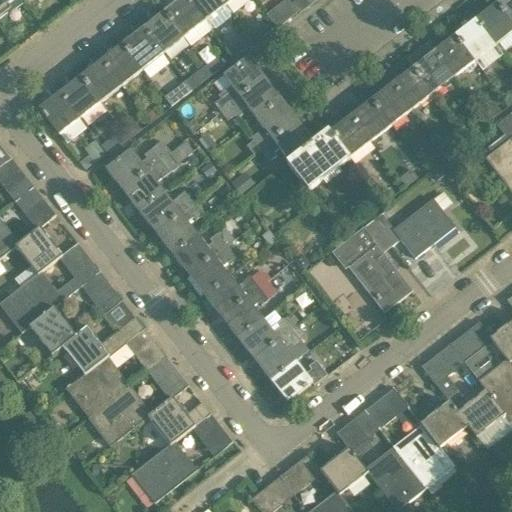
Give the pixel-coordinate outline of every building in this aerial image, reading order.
[(8,5),(14,0),(0,0),(0,17),(11,9),(8,5)] [(205,23),(186,0),(175,0),(178,2),(164,13),(184,39),(205,23)] [(186,0),(205,23),(210,29),(215,30),(230,19),(231,13),(226,7),(220,0),(186,0)] [(305,0),(297,0),(291,5),(298,15),(310,6),(305,0)] [(511,0),(500,0),(496,4),(511,24),(511,0)] [(286,1),(267,16),(278,30),(297,15),(286,1)] [(495,46),(511,33),(511,24),(496,4),(482,14),(476,6),(469,12),(495,46)] [(474,62),(495,46),(469,12),(461,17),(468,26),(454,36),(474,62)] [(143,15),(136,21),(163,55),(184,39),(164,13),(150,24),(143,15)] [(163,55),(136,21),(129,26),(136,34),(122,45),(142,71),(163,55)] [(264,28),(252,37),(258,45),(270,36),(264,28)] [(454,78),(474,62),(454,36),(440,47),(434,38),(427,44),(454,78)] [(235,41),(226,49),(234,59),(243,51),(235,41)] [(433,95),(454,78),(427,44),(420,50),(426,58),(412,68),(433,95)] [(102,48),(95,54),(121,88),(142,71),(122,45),(108,56),(102,48)] [(100,104),(121,88),(95,54),(88,59),(94,67),(80,78),(100,104)] [(223,78),(231,88),(226,92),(225,91),(218,97),(220,100),(214,105),(221,114),(240,99),(265,79),(248,58),(223,78)] [(206,68),(212,76),(225,67),(218,59),(206,68)] [(201,84),(212,76),(206,68),(195,77),(201,84)] [(412,111),(433,95),(412,68),(399,79),(392,71),(385,76),(412,111)] [(391,127),(412,111),(385,76),(378,82),(384,90),(371,100),(391,127)] [(79,120),(100,104),(80,78),(67,88),(60,80),(53,86),(79,120)] [(265,79),(240,99),(221,114),(227,123),(233,117),(236,121),(243,115),(241,112),(246,108),(256,121),(281,101),(265,79)] [(192,92),(184,82),(163,98),(171,108),(192,92)] [(58,137),(79,120),(53,86),(46,91),(53,99),(38,111),(58,137)] [(511,107),(511,105),(511,90),(503,97),(511,107)] [(370,143),(391,127),(371,100),(357,111),(350,103),(343,108),(370,143)] [(253,157),(260,152),(298,122),(281,101),(256,121),(265,133),(260,137),(258,134),(251,140),(253,142),(246,148),(253,157)] [(494,105),(482,114),(489,123),(500,113),(494,105)] [(349,159),(370,143),(343,108),(336,114),(342,122),(329,133),(349,159)] [(143,114),(150,123),(156,118),(149,109),(143,114)] [(511,117),(510,115),(500,123),(511,137),(511,138),(485,160),(511,194),(511,117)] [(187,126),(193,133),(199,128),(193,121),(187,126)] [(298,122),(260,152),(269,163),(276,157),(274,154),(279,150),(288,163),(314,143),(298,122)] [(123,133),(129,141),(141,131),(135,123),(123,133)] [(349,159),(329,133),(328,132),(314,143),(288,163),(286,165),(308,193),(350,161),(349,159)] [(118,150),(129,141),(123,133),(112,142),(118,150)] [(168,156),(171,154),(162,142),(143,157),(146,160),(141,164),(131,151),(105,171),(121,192),(168,156)] [(105,157),(95,143),(84,151),(89,158),(80,164),(86,172),(105,157)] [(0,168),(10,160),(0,146),(0,168)] [(168,156),(121,192),(138,213),(164,193),(154,181),(160,177),(162,180),(177,168),(168,156)] [(207,178),(215,172),(209,165),(201,171),(207,178)] [(399,180),(405,189),(417,179),(411,171),(399,180)] [(437,182),(444,177),(440,171),(432,177),(437,182)] [(2,187),(8,196),(18,189),(24,196),(33,189),(20,173),(2,187)] [(249,189),(240,177),(231,184),(240,196),(249,189)] [(227,188),(219,194),(225,202),(233,196),(227,188)] [(18,189),(8,196),(14,204),(24,196),(18,189)] [(395,197),(389,190),(380,198),(385,204),(395,197)] [(154,234),(193,204),(184,193),(171,203),(164,193),(138,213),(154,234)] [(381,216),(373,222),(392,247),(400,241),(415,260),(455,229),(433,200),(393,231),(381,216)] [(56,217),(43,202),(25,217),(31,225),(40,217),(46,225),(56,217)] [(171,255),(196,235),(187,224),(193,219),(195,222),(202,216),(193,204),(154,234),(171,255)] [(40,229),(40,230),(46,225),(40,217),(31,225),(36,231),(40,229)] [(0,260),(16,249),(15,249),(19,246),(18,245),(0,221),(0,260)] [(412,293),(383,255),(392,247),(373,222),(363,230),(363,229),(331,254),(345,271),(348,269),(384,315),(412,293)] [(40,229),(36,231),(18,245),(19,246),(15,249),(16,249),(18,252),(12,258),(24,274),(15,281),(21,289),(37,277),(37,276),(40,273),(41,274),(59,261),(62,258),(62,257),(40,230),(40,229)] [(196,235),(171,255),(188,276),(226,247),(217,235),(209,241),(212,244),(207,248),(196,235)] [(261,241),(269,251),(276,245),(269,235),(261,241)] [(226,247),(188,276),(204,298),(230,278),(220,266),(225,261),(228,265),(235,259),(226,247)] [(74,280),(81,289),(100,275),(86,257),(67,271),(74,280)] [(309,266),(304,261),(296,260),(294,262),(301,272),(309,266)] [(40,273),(37,276),(37,277),(21,289),(0,305),(0,307),(22,335),(29,329),(54,310),(63,303),(41,274),(40,273)] [(267,283),(270,281),(265,273),(261,276),(259,273),(251,279),(259,289),(267,283)] [(230,278),(204,298),(221,319),(259,289),(251,279),(250,277),(242,283),(245,286),(240,290),(230,278)] [(276,295),(267,283),(259,289),(268,301),(276,295)] [(122,303),(110,288),(91,302),(97,310),(107,303),(112,310),(122,303)] [(259,289),(221,319),(237,340),(262,320),(253,308),(258,304),(261,307),(268,301),(259,289)] [(86,330),(76,338),(62,349),(83,377),(108,358),(109,359),(144,332),(134,320),(122,303),(112,310),(103,317),(113,331),(116,328),(119,332),(99,347),(86,330)] [(97,310),(103,317),(112,310),(107,303),(97,310)] [(62,349),(76,338),(54,310),(29,329),(51,358),(62,349)] [(262,320),(237,340),(253,361),(291,330),(283,320),(275,326),(277,329),(272,333),(262,320)] [(511,322),(490,340),(506,361),(507,360),(510,364),(511,367),(511,322)] [(296,326),(291,330),(299,340),(304,336),(296,326)] [(291,330),(253,361),(270,382),(295,362),(286,350),(291,346),(294,349),(301,343),(299,340),(291,330)] [(511,367),(510,364),(507,360),(506,361),(491,372),(484,350),(480,352),(466,334),(449,347),(450,348),(463,366),(464,365),(478,383),(485,392),(504,417),(510,425),(511,423),(511,367)] [(135,358),(147,374),(166,359),(153,343),(135,358)] [(450,348),(442,355),(455,372),(463,366),(450,348)] [(447,378),(452,374),(438,355),(421,369),(428,378),(436,372),(443,382),(447,379),(447,378)] [(109,359),(108,358),(83,377),(84,377),(66,391),(88,420),(130,387),(108,359),(109,359)] [(295,362),(270,382),(287,404),(311,385),(313,387),(327,376),(316,362),(308,368),(311,371),(305,375),(295,362)] [(188,388),(176,372),(157,387),(163,396),(173,388),(179,395),(188,388)] [(460,395),(447,379),(443,382),(436,372),(428,378),(448,404),(449,404),(460,395)] [(110,449),(148,419),(152,416),(130,387),(88,420),(110,449)] [(172,399),(173,400),(179,395),(173,388),(163,396),(168,403),(172,399)] [(476,439),(504,417),(485,392),(457,414),(468,428),(467,428),(476,439)] [(172,399),(168,403),(152,416),(148,419),(170,447),(173,444),(174,445),(195,428),(211,417),(202,405),(186,417),(173,400),(172,399)] [(381,400),(364,413),(379,431),(395,418),(381,400)] [(440,450),(467,428),(468,428),(457,414),(449,404),(448,404),(421,425),(426,433),(440,450)] [(357,448),(366,441),(351,423),(336,435),(343,444),(350,439),(357,448)] [(439,450),(440,450),(426,433),(421,425),(420,426),(421,427),(393,449),(425,491),(454,468),(439,450)] [(213,460),(232,445),(220,428),(200,443),(213,460)] [(367,440),(366,441),(357,448),(350,439),(343,444),(348,450),(349,450),(356,460),(372,447),(367,440)] [(196,473),(174,445),(173,444),(170,447),(132,477),(154,506),(196,473)] [(395,511),(397,511),(425,491),(393,449),(364,470),(363,471),(367,475),(395,511)] [(337,492),(340,496),(367,475),(363,471),(364,470),(356,460),(349,450),(348,450),(320,472),(319,473),(322,476),(336,493),(337,492)] [(294,497),(322,476),(319,473),(320,472),(308,456),(280,478),(294,497)] [(275,511),(282,507),(267,489),(251,501),(258,511),(265,506),(270,511),(275,511)] [(351,511),(339,497),(340,496),(337,492),(336,493),(311,511),(351,511)]
